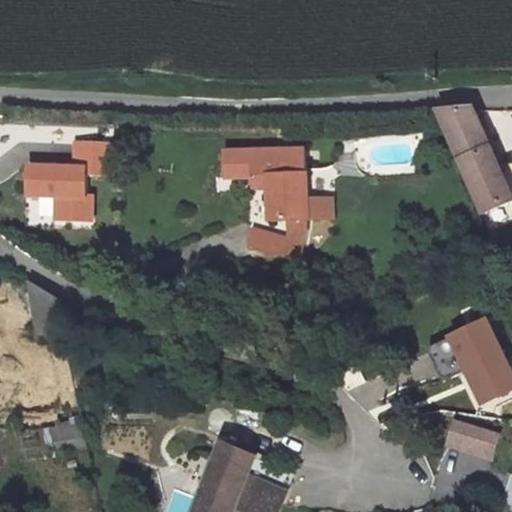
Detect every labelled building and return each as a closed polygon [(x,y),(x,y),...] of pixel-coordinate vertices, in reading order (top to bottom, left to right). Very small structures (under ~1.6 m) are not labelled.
[(511,196),(474,108),(441,111),(484,213),(511,201),(511,196)] [(79,142),(79,165),(34,163),(33,193),(58,194),(57,219),(94,220),(96,175),(113,176),(114,143),(79,142)] [(291,220),(291,237),(307,241),(310,229),(309,219),(333,218),(333,198),(309,199),(307,150),(225,152),(225,178),(253,177),(253,187),(270,186),(271,221),(291,220)] [(291,240),(253,229),(248,246),(301,261),(307,241),(291,237),(291,240)] [(60,300),(32,283),(38,340),(63,337),(60,300)] [(325,288),(300,283),(297,297),(322,303),(325,288)] [(498,359),(503,356),(487,320),(426,348),(441,380),(466,369),(477,392),(507,378),(498,359)] [(507,378),(477,392),(481,401),(511,386),(511,374),(503,356),(498,359),(507,378)] [(485,456),(491,432),(453,422),(447,446),(485,456)] [(87,441),(83,424),(51,430),(55,447),(87,441)] [(87,441),(55,447),(57,456),(89,450),(87,441)] [(225,445),(197,511),(278,511),(283,502),(244,486),(248,477),(256,458),(225,445)] [(286,493),(248,477),(244,486),(283,502),(286,493)] [(432,482),(432,498),(463,496),(462,480),(432,482)]
